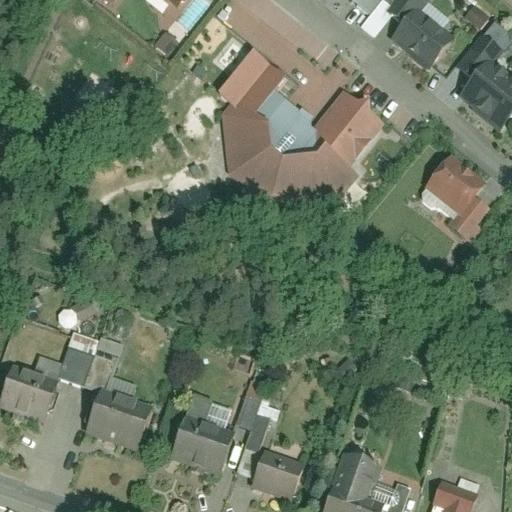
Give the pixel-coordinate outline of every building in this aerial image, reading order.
[(355,0),(353,3),(370,17),(384,0),(355,0)] [(398,0),(390,9),(408,25),(421,11),(430,0),(398,0)] [(196,1),(179,23),(188,29),(204,8),(196,1)] [(464,19),(480,30),(488,19),(472,8),(464,19)] [(396,39),(432,70),(456,42),(421,11),(408,25),(396,39)] [(181,46),(167,34),(157,46),(171,58),(181,46)] [(461,64),(478,79),(492,64),(504,49),(487,34),(461,64)] [(363,178),(352,167),(387,126),(346,93),(320,125),(278,94),(288,82),(255,52),(220,98),(231,108),(223,117),(231,176),(276,209),(340,200),(363,178)] [(462,97),(503,134),(511,123),(511,81),(492,64),(478,79),(462,97)] [(479,200),(490,185),(454,156),(428,189),(464,218),(479,200)] [(498,215),(479,200),(464,218),(455,229),(474,244),(498,215)] [(59,378),(5,361),(0,378),(0,416),(43,430),(59,378)] [(150,414),(99,397),(84,443),(135,460),(150,414)] [(239,437),(179,416),(163,462),(223,483),(239,437)] [(310,460),(265,444),(249,489),(294,505),(310,460)] [(366,511),(379,474),(344,462),(326,510),(330,511),(366,511)] [(475,511),(480,499),(440,485),(430,511),(475,511)]
